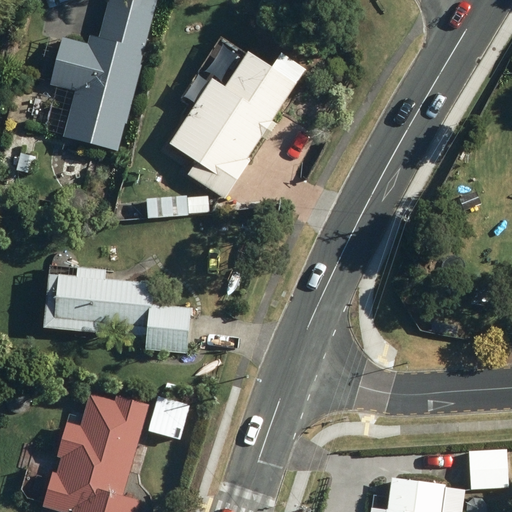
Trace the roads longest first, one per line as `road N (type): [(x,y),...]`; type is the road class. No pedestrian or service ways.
road 1 (secondary): [(293,364),(368,200),(486,1)]
road 2 (residential): [(293,364),(397,396),(511,389)]
road 3 (secondary): [(246,511),(293,364)]
